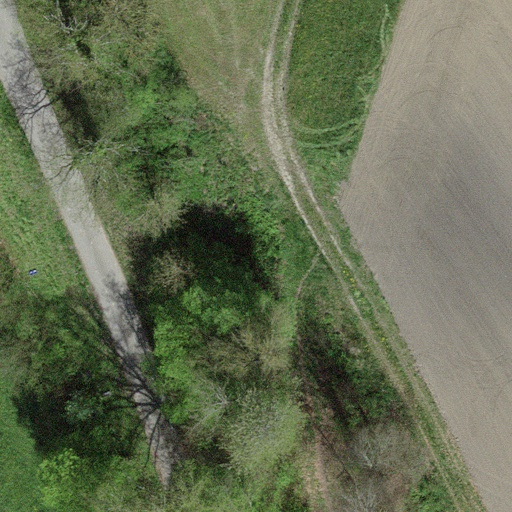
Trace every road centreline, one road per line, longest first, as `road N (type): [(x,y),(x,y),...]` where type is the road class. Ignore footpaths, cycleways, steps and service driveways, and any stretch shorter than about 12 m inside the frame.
road 1 (track): [(281,0),(275,21),(292,160),(456,511)]
road 2 (unclassified): [(189,511),(0,44)]
